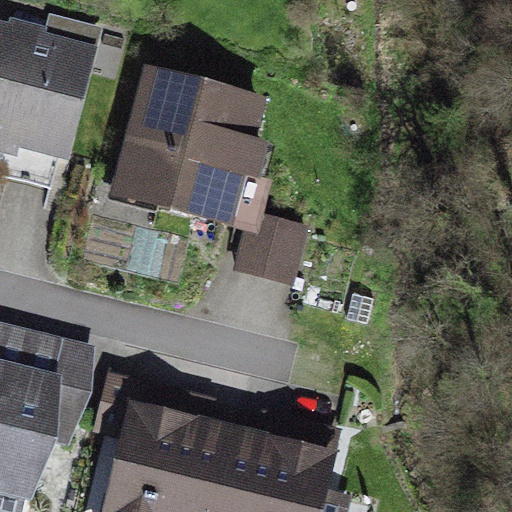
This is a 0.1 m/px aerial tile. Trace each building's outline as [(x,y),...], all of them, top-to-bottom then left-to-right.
[(88,58),(0,34),(0,125),(5,127),(13,142),(63,154),(88,58)] [(258,107),(151,79),(123,187),(153,195),(160,205),(227,224),(241,175),(256,179),(263,151),(249,147),(258,107)] [(300,284),(319,227),(262,209),(244,266),(300,284)] [(57,387),(0,373),(0,487),(32,495),(46,437),(69,442),(88,361),(65,355),(57,387)] [(215,511),(234,437),(203,430),(206,418),(181,412),(184,399),(141,389),(112,511),(215,511)] [(234,437),(215,511),(317,511),(336,436),(294,427),(291,439),(265,433),(263,444),(234,437)]
